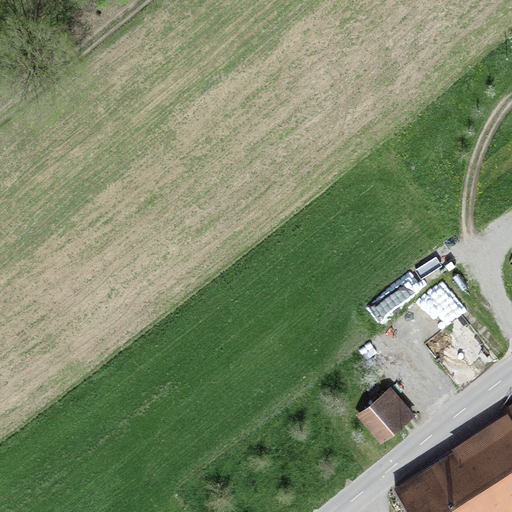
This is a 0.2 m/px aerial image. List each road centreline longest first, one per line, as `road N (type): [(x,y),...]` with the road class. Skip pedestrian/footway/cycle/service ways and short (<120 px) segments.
road 1 (tertiary): [(337,511),(511,372)]
road 2 (track): [(0,115),(143,0)]
